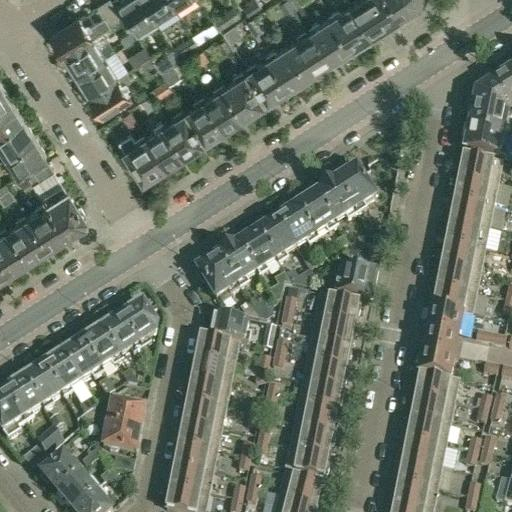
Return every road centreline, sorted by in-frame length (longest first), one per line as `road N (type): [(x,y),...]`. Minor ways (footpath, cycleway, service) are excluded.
road 1 (residential): [(356,511),(443,97),(429,68)]
road 2 (tertiary): [(141,243),(429,68)]
road 3 (residential): [(142,511),(183,325),(179,300),(141,243)]
road 4 (residential): [(141,243),(13,27)]
road 5 (tertiary): [(0,336),(141,243)]
